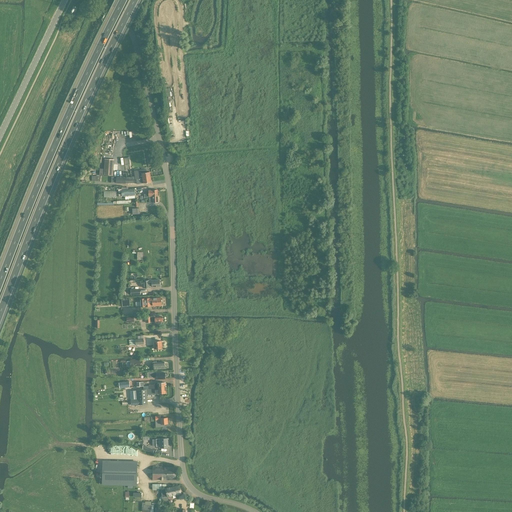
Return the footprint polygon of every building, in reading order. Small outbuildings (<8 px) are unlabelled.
[(113,176),(114,159),(105,159),(104,169),(100,169),(100,175),(113,176)] [(136,179),(151,177),(150,172),(147,172),(146,169),(135,171),(136,179)] [(148,196),(149,196),(149,197),(158,196),(157,190),(151,190),(148,190),(148,194),(144,194),(144,198),(148,197),(148,196)] [(160,280),(144,281),(144,288),(149,288),(149,284),(152,284),(152,287),(160,286),(160,285),(161,285),(161,283),(160,282),(160,280)] [(127,297),(121,298),(122,306),(130,306),(130,300),(127,300),(127,297)] [(150,298),(140,299),(141,307),(151,306),(150,303),(153,303),(153,306),(162,305),(161,298),(150,298)] [(138,339),(129,340),(130,345),(144,344),(143,339),(143,336),(138,336),(138,339)] [(138,400),(131,400),(131,405),(148,404),(147,395),(166,393),(166,388),(149,389),(137,390),(138,400)] [(165,426),(165,424),(168,424),(168,418),(161,418),(161,416),(155,416),(156,417),(144,418),(145,422),(156,421),(159,421),(159,427),(165,426)] [(169,447),(169,438),(156,439),(156,448),(169,447)] [(129,462),(103,461),(102,484),(137,484),(137,462),(129,462)] [(176,480),(176,467),(153,467),(152,480),(176,480)] [(166,488),(161,489),(162,498),(162,501),(168,500),(167,496),(181,493),(179,485),(166,488)] [(145,503),(142,502),(142,511),(149,511),(153,511),(153,505),(145,504),(145,503)]
